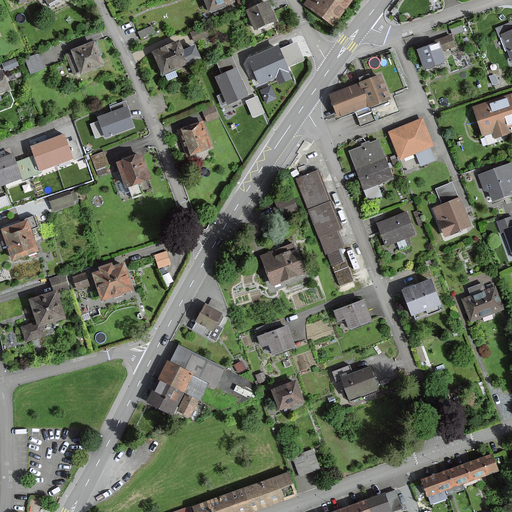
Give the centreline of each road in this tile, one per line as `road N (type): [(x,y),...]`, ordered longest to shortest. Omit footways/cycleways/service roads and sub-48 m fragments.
road 1 (residential): [(444,450),(319,135),(298,112)]
road 2 (residential): [(208,252),(194,238),(95,0)]
road 3 (residential): [(269,511),(444,450)]
road 4 (secondary): [(72,511),(154,353)]
road 5 (secondary): [(208,252),(298,112)]
road 6 (residential): [(0,382),(123,349),(154,353)]
road 7 (residential): [(395,35),(455,178)]
